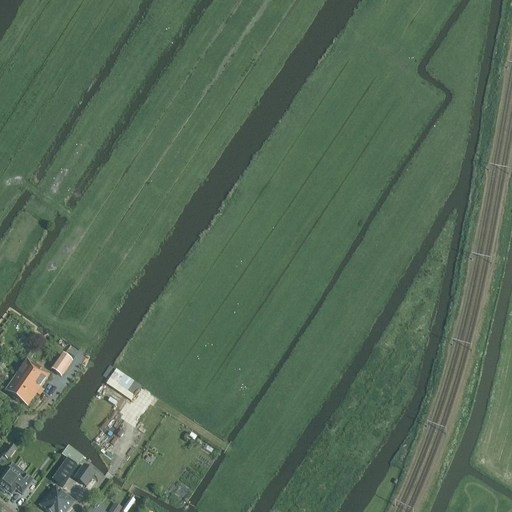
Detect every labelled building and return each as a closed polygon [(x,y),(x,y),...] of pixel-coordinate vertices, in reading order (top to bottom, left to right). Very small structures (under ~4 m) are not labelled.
[(62,356),(52,370),(62,377),(72,363),(62,356)] [(16,376),(40,392),(51,377),(27,361),(16,376)] [(142,387),(124,375),(117,370),(107,385),(131,402),(142,387)] [(40,392),(16,376),(6,391),(29,408),(40,392)] [(111,399),(108,402),(115,407),(118,403),(111,399)] [(111,426),(115,428),(122,418),(117,415),(111,426)] [(156,431),(153,435),(163,440),(171,427),(164,423),(159,433),(156,431)] [(121,439),(115,443),(120,452),(127,448),(121,439)] [(8,461),(17,450),(11,446),(2,457),(8,461)] [(78,467),(77,467),(83,458),(68,447),(62,456),(67,460),(52,481),(63,489),(78,467)] [(310,461),(315,457),(310,451),(305,456),(310,461)] [(84,466),(75,479),(86,488),(95,475),(84,466)] [(9,470),(0,482),(0,490),(4,493),(5,492),(12,497),(16,491),(22,495),(33,481),(26,476),(23,480),(9,470)] [(46,511),(68,511),(76,504),(56,487),(40,506),(46,511)] [(124,509),(128,511),(135,502),(131,499),(124,509)]
